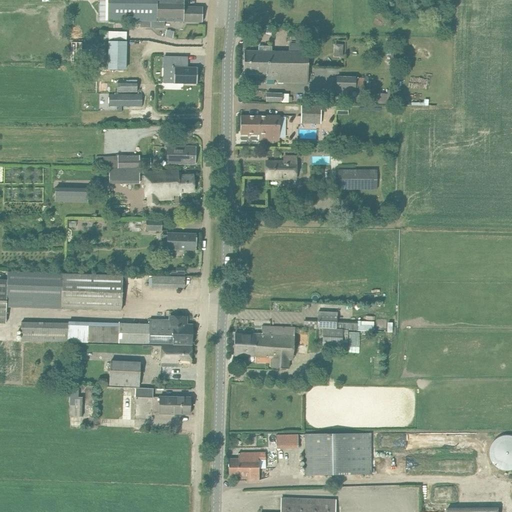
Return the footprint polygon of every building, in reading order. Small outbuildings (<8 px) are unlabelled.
[(99,0),(99,20),(158,21),(157,0),(99,0)] [(184,7),(183,0),(157,0),(158,21),(202,22),(203,7),(184,7)] [(317,46),(318,28),(308,27),(307,45),(317,46)] [(109,35),(108,50),(126,51),(127,36),(109,35)] [(70,42),(70,64),(82,64),(83,42),(70,42)] [(288,43),(288,52),(306,52),(306,43),(288,43)] [(343,57),(343,45),(335,44),(334,56),(343,57)] [(275,83),(285,83),(306,83),(307,52),(306,52),(288,52),(269,51),(269,46),(259,46),(258,51),(244,51),(243,75),(266,75),(266,79),(275,79),(275,83)] [(197,84),(197,68),(182,67),(183,57),(164,57),(164,68),(174,68),(174,84),(197,84)] [(364,79),(355,78),(337,77),(336,97),(348,98),(348,89),(354,89),(354,88),(363,89),(364,79)] [(118,92),(136,92),(136,83),(118,83),(118,92)] [(374,93),(374,102),(387,103),(387,94),(374,93)] [(288,102),(288,94),(266,94),(266,102),(288,102)] [(110,95),(110,106),(142,107),(142,96),(110,95)] [(324,118),(325,106),(321,106),(301,105),(301,117),(301,123),(320,124),(321,118),(324,118)] [(258,141),(268,141),(279,141),(280,116),(250,116),(240,116),(240,135),(258,135),(258,141)] [(167,164),(185,164),(195,165),(196,147),(168,146),(167,164)] [(103,157),(103,168),(150,167),(150,160),(139,161),(139,155),(117,155),(117,156),(103,157)] [(295,157),(294,157),(284,157),(284,162),(266,162),(266,178),(295,179),(295,157)] [(139,168),(109,169),(109,179),(121,179),(121,184),(139,184),(139,168)] [(377,169),(377,171),(338,170),(337,189),(390,190),(390,169),(377,169)] [(178,171),(143,172),(144,184),(144,197),(147,197),(148,206),(157,205),(157,200),(173,199),(173,195),(179,195),(179,192),(193,191),(193,176),(178,176),(178,171)] [(55,202),(88,203),(88,191),(55,190),(55,202)] [(145,222),(145,231),(161,231),(161,222),(145,222)] [(167,250),(186,250),(196,250),(196,234),(167,234),(167,250)] [(7,283),(6,308),(61,310),(61,309),(62,274),(7,273),(7,283)] [(62,274),(61,309),(120,311),(122,277),(62,274)] [(185,288),(185,277),(153,277),(153,288),(185,288)] [(324,329),(323,346),(342,347),(343,330),(358,331),(358,323),(338,322),(338,312),(318,311),(317,321),(304,321),(304,328),(324,329)] [(118,324),(118,325),(21,323),(21,341),(192,345),(192,325),(186,325),(186,317),(169,316),(169,320),(149,320),(149,325),(128,324),(118,324)] [(234,334),(234,345),(255,345),(256,341),(259,342),(259,344),(274,344),(274,336),(282,337),(282,327),(272,326),(262,326),(262,334),(234,334)] [(255,345),(234,345),(234,356),(255,356),(255,362),(272,363),(271,368),(283,369),(294,369),(295,328),(282,327),(282,337),(274,336),(274,344),(259,344),(259,342),(256,341),(255,345)] [(192,347),(182,347),(161,347),(161,367),(181,366),(181,362),(191,363),(192,347)] [(139,387),(140,363),(109,362),(109,386),(139,387)] [(70,389),(70,418),(81,419),(82,398),(78,398),(79,389),(70,389)] [(151,392),(134,391),(134,402),(151,403),(151,392)] [(190,398),(180,398),(158,397),(158,413),(190,414),(190,398)] [(306,476),(371,474),(370,433),(305,435),(306,476)] [(299,435),(276,435),(276,446),(299,446),(299,435)] [(489,452),(489,453),(489,454),(489,455),(490,456),(490,458),(490,459),(491,461),(492,462),(493,463),(494,465),(495,466),(496,467),(497,468),(498,469),(500,469),(501,470),(503,471),(504,471),(506,471),(507,471),(509,471),(510,471),(511,471),(511,470),(511,435),(511,436),(510,435),(509,435),(507,435),(506,435),(504,435),(503,436),(501,436),(500,437),(498,438),(497,438),(496,439),(495,440),(494,442),(493,443),(492,444),(491,446),(490,447),(490,448),(490,450),(489,452)] [(248,467),(258,467),(258,460),(265,459),(265,453),(258,453),(248,453),(238,453),(238,459),(228,459),(229,467),(239,467),(239,462),(248,461),(248,467)] [(259,481),(258,467),(248,467),(248,461),(239,462),(239,467),(229,467),(229,477),(246,476),(246,481),(256,481),(259,481)] [(334,511),(335,500),(291,499),(281,498),(280,511),(334,511)]
